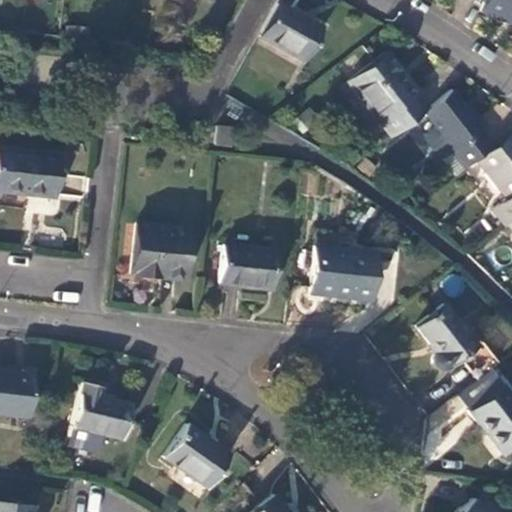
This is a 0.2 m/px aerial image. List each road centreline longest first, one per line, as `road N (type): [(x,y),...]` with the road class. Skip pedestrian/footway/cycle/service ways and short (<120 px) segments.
road 1 (residential): [(359,511),(189,340),(92,313)]
road 2 (residential): [(92,313),(112,85)]
road 3 (residential): [(379,0),(511,89)]
